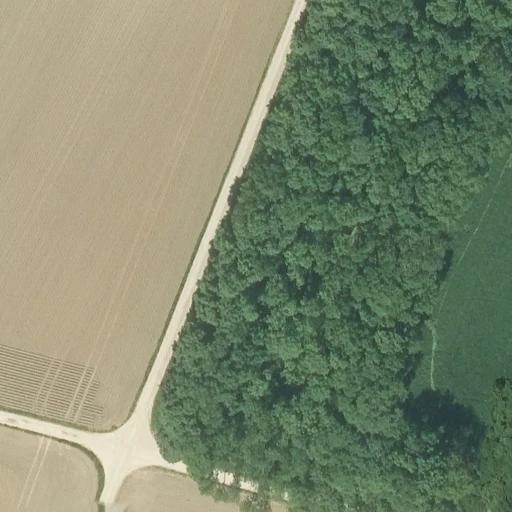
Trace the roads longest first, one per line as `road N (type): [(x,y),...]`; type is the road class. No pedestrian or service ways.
road 1 (unclassified): [(124,462),(310,0)]
road 2 (unclassified): [(299,511),(124,462)]
road 3 (unclassified): [(124,462),(0,427)]
